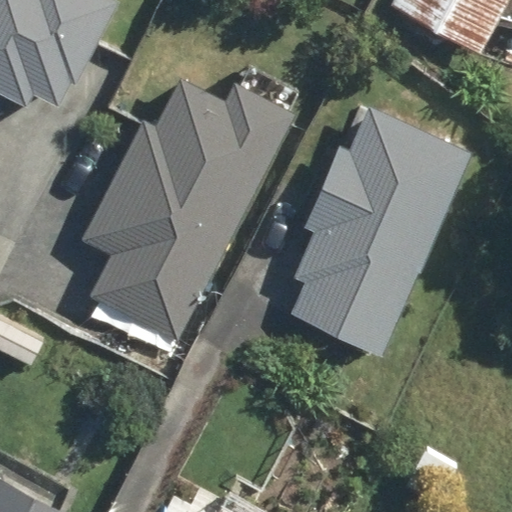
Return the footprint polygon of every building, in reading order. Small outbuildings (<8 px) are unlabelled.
[(0,0),(0,102),(11,108),(18,94),(44,107),(55,84),(64,89),(109,0),(0,0)] [(505,5),(511,6),(511,0),(415,0),(488,36),(505,5)] [(83,297),(171,341),(284,116),(225,86),(217,103),(171,80),(148,126),(135,120),(75,240),(104,255),(83,297)] [(302,293),(397,332),(482,125),(379,83),(359,130),(348,127),(317,204),(327,208),(306,260),(315,263),(302,293)] [(0,309),(0,334),(17,343),(42,295),(15,281),(0,309)] [(417,477),(450,493),(469,454),(437,438),(417,477)] [(0,511),(68,511),(82,480),(10,451),(0,477),(0,511)] [(213,511),(181,496),(173,511),(213,511)]
